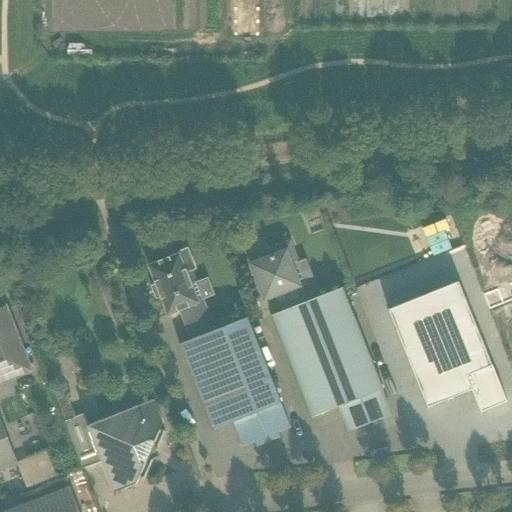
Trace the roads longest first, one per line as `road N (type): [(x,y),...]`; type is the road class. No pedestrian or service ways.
road 1 (track): [(0,191),(511,130)]
road 2 (unclassified): [(511,476),(225,511)]
